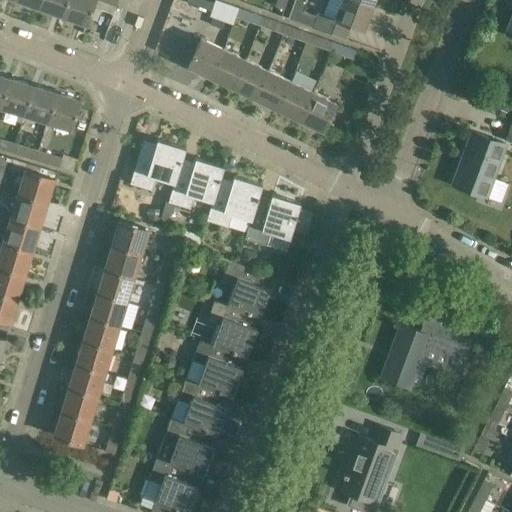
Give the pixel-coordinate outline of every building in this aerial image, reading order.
[(41,0),(39,7),(62,16),(67,0),(41,0)] [(67,0),(62,16),(86,24),(94,0),(67,0)] [(208,18),(209,15),(212,8),(214,3),(206,0),(187,0),(187,2),(197,5),(194,13),(208,18)] [(236,16),(240,8),(217,0),(214,0),(214,3),(212,8),(209,15),(233,24),(236,16)] [(281,16),(287,0),(276,0),(272,12),(281,16)] [(294,0),(292,7),(288,19),(312,28),(317,16),(304,11),(307,0),(294,0)] [(363,29),(372,5),(357,0),(342,0),(335,19),(363,29)] [(262,26),(265,17),(240,8),(236,16),(262,26)] [(262,26),(283,33),(285,25),(265,17),(262,26)] [(301,53),(305,42),(308,33),(285,25),(283,33),(279,45),(301,53)] [(305,42),(329,50),(332,41),(308,33),(305,42)] [(187,66),(210,77),(224,49),(201,38),(187,66)] [(356,50),(332,41),(329,50),(353,59),(356,50)] [(246,59),(224,49),(210,77),(233,87),(246,59)] [(268,70),(246,59),(233,87),(255,98),(268,70)] [(291,81),(268,70),(255,98),(277,109),(291,81)] [(0,105),(9,77),(0,74),(0,105)] [(0,106),(23,114),(32,84),(9,77),(0,105),(0,106)] [(291,81),(277,109),(300,120),(313,92),(291,81)] [(56,92),(32,84),(23,114),(47,121),(56,92)] [(80,99),(56,92),(47,121),(71,129),(80,99)] [(313,92),(300,120),(323,131),(336,103),(313,92)] [(461,159),(452,184),(486,196),(506,144),(476,133),(465,161),(461,159)] [(14,143),(0,138),(0,148),(12,152),(14,143)] [(155,177),(173,182),(174,183),(180,164),(181,164),(186,148),(157,139),(154,149),(141,145),(130,183),(152,189),(155,177)] [(38,150),(14,143),(12,152),(35,159),(38,150)] [(62,158),(38,150),(35,159),(59,167),(62,158)] [(0,187),(3,189),(13,159),(0,154),(0,187)] [(218,182),(219,182),(224,166),(195,157),(192,167),(181,164),(180,164),(174,183),(173,182),(168,201),(189,207),(193,196),(211,201),(212,201),(218,182)] [(25,168),(17,193),(47,202),(55,178),(25,168)] [(256,200),(257,201),(262,184),(234,176),(231,186),(219,182),(218,182),(212,201),(211,201),(206,220),(227,227),(231,214),(249,219),(250,219),(256,200)] [(10,216),(40,225),(47,202),(17,193),(10,216)] [(269,204),(257,201),(256,200),(250,219),(249,219),(244,238),(267,245),(270,232),(290,238),(300,203),(272,194),(269,204)] [(32,249),(40,225),(10,216),(3,240),(32,249)] [(111,244),(141,253),(149,229),(119,220),(111,244)] [(163,260),(172,263),(181,233),(180,233),(182,228),(176,226),(174,231),(172,230),(163,260)] [(201,236),(184,230),(181,239),(198,245),(201,236)] [(0,265),(25,273),(32,249),(3,240),(0,248),(0,265)] [(134,277),(141,253),(111,244),(104,268),(134,277)] [(251,313),(261,317),(272,289),(262,285),(266,273),(228,259),(220,281),(232,285),(226,303),(251,313)] [(163,260),(156,284),(165,287),(172,263),(163,260)] [(0,265),(0,291),(18,297),(25,273),(0,265)] [(127,301),(134,277),(104,268),(97,292),(127,301)] [(149,308),(158,310),(165,287),(156,284),(149,308)] [(0,318),(10,321),(18,297),(0,291),(0,318)] [(119,325),(127,301),(97,292),(90,316),(119,325)] [(251,313),(226,303),(214,299),(206,320),(219,325),(212,343),(212,344),(237,353),(247,356),(257,328),(247,325),(251,313)] [(141,331),(150,334),(158,310),(149,308),(141,331)] [(90,316),(82,339),(112,348),(119,325),(90,316)] [(409,387),(423,349),(449,358),(445,368),(460,373),(474,336),(425,318),(420,330),(401,323),(381,377),(409,387)] [(150,334),(141,331),(134,355),(143,358),(150,334)] [(212,344),(212,343),(199,338),(185,377),(198,382),(222,391),(222,392),(232,396),(243,368),(233,364),(237,353),(212,344)] [(112,348),(82,339),(75,363),(105,372),(112,348)] [(478,344),(471,365),(485,370),(488,371),(494,351),(495,350),(478,344)] [(127,379),(136,381),(143,358),(134,355),(127,379)] [(68,387),(98,396),(105,372),(75,363),(68,387)] [(222,391),(198,382),(185,377),(177,399),(190,404),(184,421),(183,422),(208,431),(218,435),(228,407),(218,403),(222,392),(222,391)] [(129,405),(136,381),(127,379),(120,402),(129,405)] [(511,389),(503,385),(494,403),(505,408),(511,394),(511,389)] [(91,419),(98,396),(68,387),(61,410),(91,419)] [(113,426),(122,429),(129,405),(120,402),(113,426)] [(486,419),(496,424),(505,408),(494,403),(486,419)] [(83,444),(91,419),(61,410),(53,435),(83,444)] [(163,438),(156,457),(169,461),(193,471),(203,474),(214,446),(204,443),(208,431),(183,422),(184,421),(170,417),(162,438),(163,438)] [(347,476),(342,489),(351,493),(347,503),(370,511),(374,511),(396,453),(403,434),(398,432),(379,425),(373,440),(359,435),(350,459),(353,460),(348,473),(344,471),(343,475),(347,476)] [(122,429),(113,426),(105,450),(114,453),(122,429)] [(481,452),(490,437),(479,431),(471,446),(481,452)] [(193,471),(169,461),(156,457),(148,479),(161,483),(149,511),(178,511),(179,510),(184,511),(189,511),(199,486),(189,482),(193,471)] [(475,494),(485,499),(493,483),(483,478),(475,494)] [(478,511),(485,499),(475,494),(467,510),(471,511),(478,511)]
